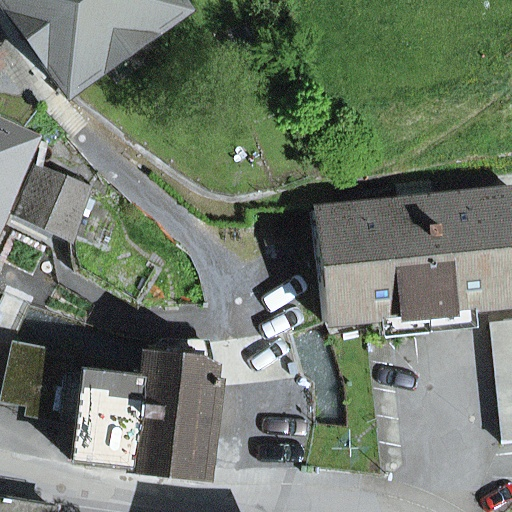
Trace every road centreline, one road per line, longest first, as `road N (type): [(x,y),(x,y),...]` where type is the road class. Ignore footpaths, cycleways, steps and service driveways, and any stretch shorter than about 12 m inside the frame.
road 1 (residential): [(222,511),(233,377),(224,291),(197,239),(56,107)]
road 2 (residential): [(0,478),(222,511)]
road 3 (residential): [(353,499),(222,511)]
